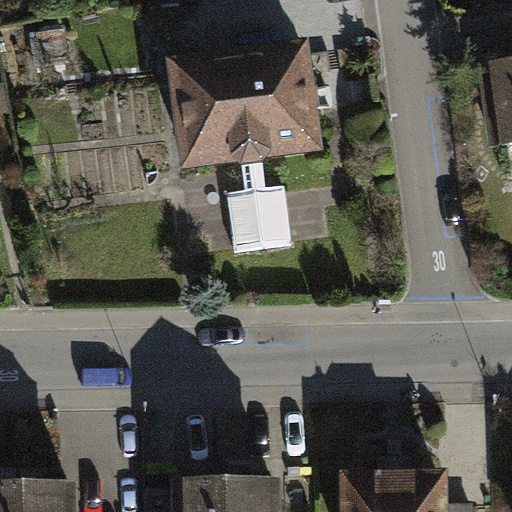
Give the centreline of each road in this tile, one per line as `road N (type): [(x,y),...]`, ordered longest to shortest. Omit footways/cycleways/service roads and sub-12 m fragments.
road 1 (residential): [(454,353),(0,362)]
road 2 (residential): [(405,0),(454,353)]
